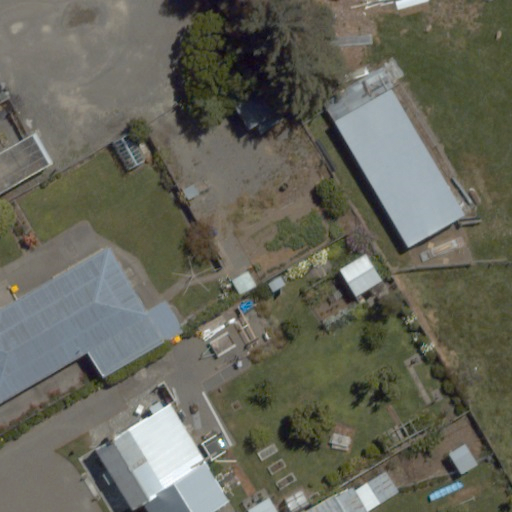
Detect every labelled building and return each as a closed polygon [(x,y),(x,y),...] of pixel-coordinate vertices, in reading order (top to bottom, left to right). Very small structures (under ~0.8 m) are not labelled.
[(461,210),(375,63),(312,99),(398,247),(461,210)] [(0,195),(40,171),(18,134),(0,144),(0,195)] [(0,408),(90,355),(103,379),(179,334),(160,301),(147,309),(111,248),(12,306),(0,286),(0,408)] [(204,461),(167,401),(89,448),(126,508),(204,461)] [(418,511),(422,510),(397,466),(316,511),(374,511),(376,511),(418,511)]
